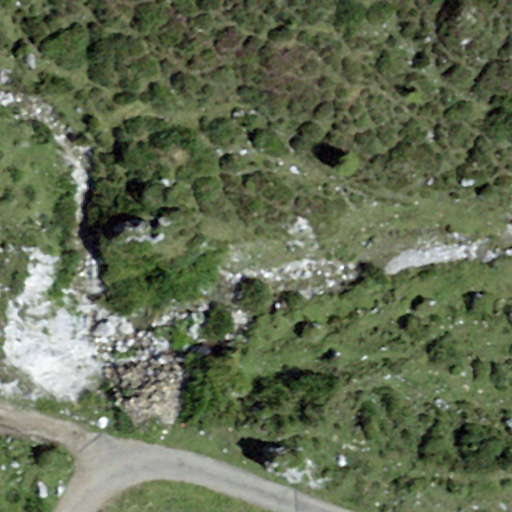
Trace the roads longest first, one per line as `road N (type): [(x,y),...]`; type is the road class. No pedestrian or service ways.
road 1 (track): [(119,454),(158,443),(225,455),(372,511)]
road 2 (track): [(119,454),(0,395)]
